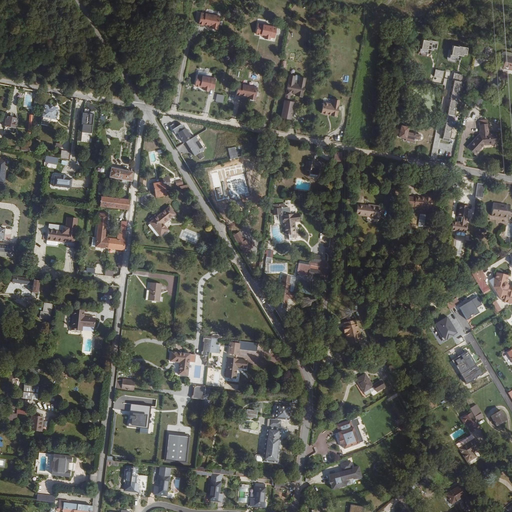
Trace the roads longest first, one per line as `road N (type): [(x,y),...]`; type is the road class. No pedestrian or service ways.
road 1 (residential): [(145,107),(96,511)]
road 2 (unclassified): [(145,107),(511,179)]
road 3 (unclassified): [(145,107),(312,384)]
road 4 (unclassified): [(145,107),(0,79)]
road 5 (residential): [(335,247),(312,384)]
road 6 (unclassified): [(78,0),(145,107)]
road 7 (unclassified): [(312,384),(295,505)]
